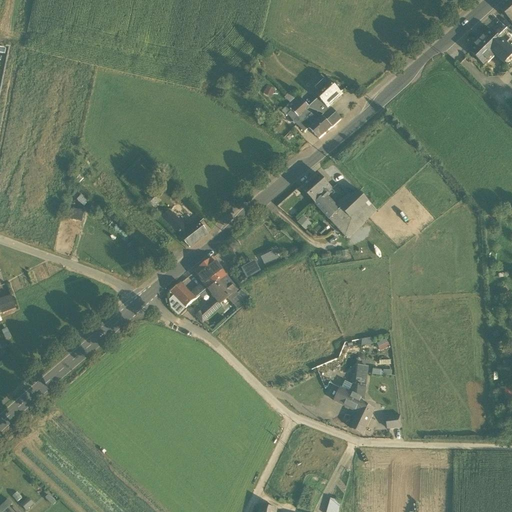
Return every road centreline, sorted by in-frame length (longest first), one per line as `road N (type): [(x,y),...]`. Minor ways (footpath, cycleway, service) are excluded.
road 1 (tertiary): [(146,296),(499,0)]
road 2 (residential): [(146,296),(293,419),(360,442),(415,444)]
road 3 (tertiary): [(0,424),(146,296)]
road 4 (residential): [(0,242),(146,296)]
